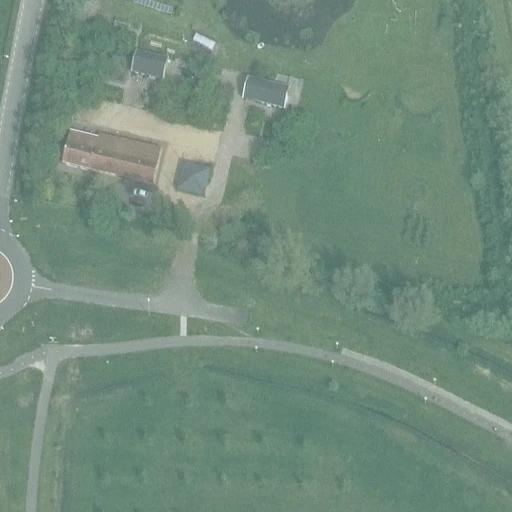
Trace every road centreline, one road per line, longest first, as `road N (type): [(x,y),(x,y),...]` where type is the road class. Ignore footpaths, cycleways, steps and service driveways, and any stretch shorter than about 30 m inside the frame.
road 1 (unclassified): [(22,283),(243,317)]
road 2 (unclassified): [(32,0),(0,173)]
